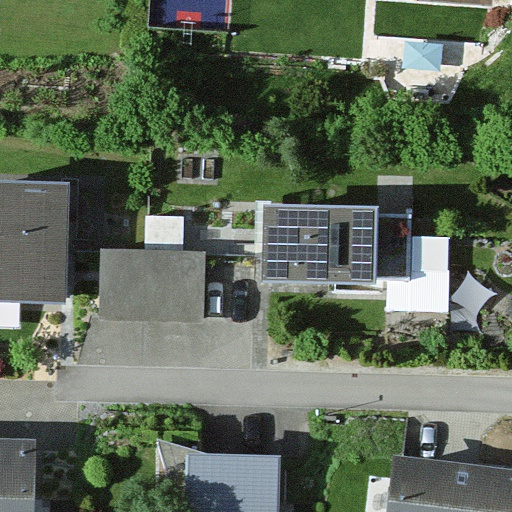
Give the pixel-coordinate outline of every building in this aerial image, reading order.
[(152,0),(152,21),(231,24),(232,0),(152,0)] [(371,57),(457,65),(460,34),(373,27),(371,57)] [(0,322),(59,322),(57,209),(0,209),(0,322)] [(268,309),(368,310),(369,237),(268,237),(268,309)] [(100,333),(200,330),(198,267),(98,270),(100,333)] [(0,511),(31,511),(33,457),(0,456),(0,511)] [(392,511),(511,511),(511,483),(394,478),(392,511)] [(181,511),(278,511),(279,483),(182,482),(181,511)]
